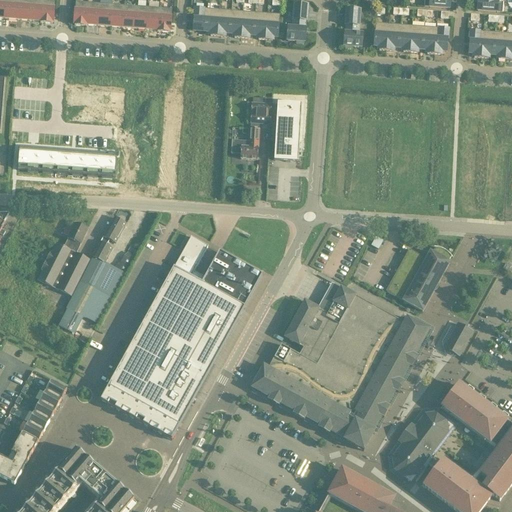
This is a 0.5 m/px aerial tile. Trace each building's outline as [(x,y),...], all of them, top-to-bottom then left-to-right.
[(17,0),(5,0),(4,20),(16,21),(17,0)] [(17,0),(16,21),(28,21),(29,0),(17,0)] [(42,1),(31,0),(29,0),(28,21),(40,22),(42,1)] [(450,0),(429,0),(429,8),(449,10),(450,0)] [(53,2),(42,1),(40,22),(40,24),(51,24),(51,23),(52,23),(54,2),(53,2)] [(498,3),(478,1),(477,12),(497,13),(498,3)] [(86,27),(88,3),(76,3),(76,2),(75,2),(74,25),(75,25),(74,26),(86,27)] [(88,3),(86,27),(86,26),(98,27),(100,4),(88,3)] [(100,4),(98,27),(110,28),(112,5),(100,4)] [(112,5),(110,28),(122,29),(124,6),(112,5)] [(136,7),(124,6),(122,29),(134,30),(136,7)] [(288,29),(287,42),(296,43),(296,45),(303,45),(303,43),(304,43),(305,30),(305,22),(306,22),(307,7),(295,6),(293,21),(295,21),(295,30),(288,29)] [(136,7),(134,30),(146,31),(148,8),(136,7)] [(148,8),(146,31),(157,31),(157,33),(158,33),(160,9),(148,8)] [(160,9),(158,33),(169,34),(169,32),(170,32),(172,10),(171,10),(160,9)] [(205,32),(207,10),(195,9),(193,31),(205,32)] [(207,10),(205,32),(211,33),(210,37),(217,38),(219,11),(207,10)] [(231,12),(219,11),(217,38),(224,38),(224,34),(229,34),(231,12)] [(345,34),(344,47),(345,47),(345,50),(352,50),(352,48),(361,49),(362,36),(356,35),(357,27),(359,27),(360,12),(347,11),(346,26),(347,26),(346,35),(345,34)] [(231,12),(229,34),(235,35),(234,39),(241,39),(243,13),(231,12)] [(243,13),(241,39),(248,40),(248,36),(253,36),(255,14),(243,13)] [(267,15),(255,14),(253,36),(258,37),(258,41),(265,41),(267,15)] [(279,16),(267,15),(265,41),(272,42),(272,38),(278,38),(279,16)] [(379,51),(386,52),(388,25),(376,24),(374,47),(379,47),(379,51)] [(400,26),(388,25),(386,52),(393,52),(393,48),(398,49),(400,26)] [(412,27),(400,26),(398,49),(403,49),(403,53),(410,54),(412,27)] [(424,28),(412,27),(410,54),(417,54),(417,50),(422,50),(424,28)] [(427,55),(434,55),(436,29),(424,28),(422,50),(427,51),(427,55)] [(448,30),(436,29),(434,55),(441,56),(441,52),(446,52),(448,30)] [(481,59),(483,33),(471,32),(469,54),(474,54),(474,59),(481,59)] [(495,33),(483,33),(481,59),(488,60),(488,56),(493,56),(495,33)] [(507,34),(495,33),(493,56),(498,56),(498,61),(505,61),(507,34)] [(250,130),(258,130),(258,125),(270,126),(271,106),(271,99),(259,98),(259,99),(253,99),(253,105),(251,105),(250,124),(250,130)] [(274,157),(274,162),(285,163),(290,163),(291,158),(298,158),(302,106),(300,106),(300,107),(278,106),(278,104),(277,104),(274,157)] [(257,161),(259,130),(258,130),(250,130),(249,143),(232,142),(231,155),(241,155),(240,160),(257,161)] [(19,150),(18,171),(115,178),(117,158),(19,150)] [(0,235),(3,237),(6,233),(2,231),(5,225),(4,224),(10,214),(0,214),(0,235)] [(123,224),(123,222),(119,220),(118,221),(115,219),(97,250),(81,282),(73,298),(72,297),(66,309),(68,309),(59,327),(72,333),(80,318),(86,319),(97,324),(111,297),(112,298),(125,275),(113,269),(104,264),(109,255),(112,249),(107,247),(110,241),(116,244),(126,225),(123,224)] [(73,298),(81,282),(80,282),(90,261),(76,255),(88,230),(76,224),(75,224),(69,221),(62,235),(69,238),(64,249),(56,246),(39,282),(72,297),(73,298)] [(208,247),(191,238),(109,388),(123,396),(137,403),(151,411),(166,419),(180,427),(262,277),(219,254),(205,279),(194,273),(208,247)] [(437,248),(434,248),(434,249),(435,249),(432,254),(431,253),(427,260),(425,259),(409,250),(401,266),(402,267),(400,271),(398,270),(386,292),(423,313),(435,290),(434,289),(436,285),(438,286),(450,264),(448,263),(451,258),(452,258),(452,257),(451,256),(449,254),(447,252),(444,251),(443,250),(442,250),(439,249),(437,248)] [(121,268),(127,271),(132,258),(127,256),(121,268)] [(303,349),(299,356),(281,346),(268,369),(265,368),(260,376),(259,375),(253,386),(263,392),(261,395),(263,396),(263,395),(274,401),(274,402),(275,402),(276,402),(287,408),(286,409),(288,409),(299,415),(299,416),(301,416),(312,422),(313,423),(314,423),(325,429),(324,429),(326,430),(337,436),(338,437),(339,437),(345,440),(344,442),(364,452),(374,433),(373,432),(376,426),(377,426),(378,425),(377,424),(383,413),(384,414),(385,412),(384,412),(390,401),(391,401),(392,399),(391,399),(397,388),(398,388),(399,387),(398,386),(404,375),(405,376),(406,374),(405,374),(411,363),(412,363),(413,361),(412,361),(418,350),(419,350),(420,349),(419,348),(425,337),(426,338),(429,331),(407,319),(404,324),(341,289),(327,315),(305,303),(285,339),(303,349)] [(458,325),(447,344),(449,352),(459,357),(470,337),(473,333),(469,331),(470,329),(468,328),(467,330),(458,325)] [(67,391),(51,382),(45,393),(61,402),(67,391)] [(461,421),(419,477),(431,461),(440,468),(424,489),(455,511),(480,511),(492,497),(499,503),(511,485),(511,426),(459,387),(444,407),(461,421)] [(123,396),(109,388),(101,402),(115,410),(123,396)] [(61,402),(45,393),(39,404),(55,412),(61,402)] [(137,403),(123,396),(115,410),(129,418),(137,403)] [(151,411),(137,403),(129,418),(143,426),(151,411)] [(55,412),(39,404),(34,414),(49,423),(55,412)] [(166,419),(151,411),(143,426),(158,434),(166,419)] [(425,415),(392,458),(394,471),(403,478),(404,478),(410,482),(453,426),(439,415),(440,415),(439,414),(437,413),(425,415)] [(49,423),(34,414),(28,425),(44,433),(49,423)] [(180,427),(166,419),(158,434),(172,441),(180,427)] [(44,433),(28,425),(22,435),(38,444),(44,433)] [(0,477),(15,486),(38,444),(22,435),(12,454),(8,462),(0,457),(0,477)] [(124,511),(134,500),(114,483),(115,482),(111,478),(110,479),(101,471),(102,470),(97,466),(96,468),(76,451),(58,471),(55,468),(17,511),(124,511)] [(391,511),(388,510),(393,499),(342,471),(319,511),(391,511)]
